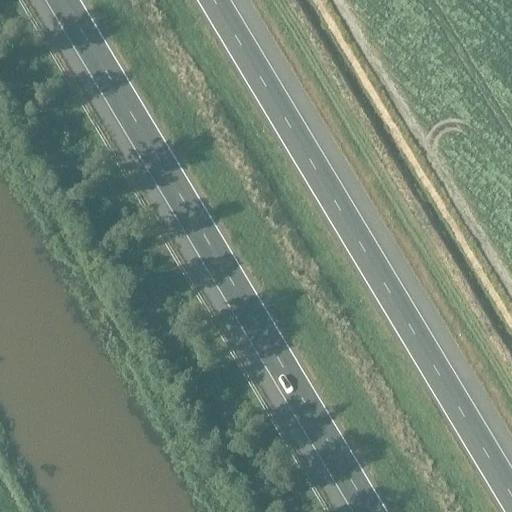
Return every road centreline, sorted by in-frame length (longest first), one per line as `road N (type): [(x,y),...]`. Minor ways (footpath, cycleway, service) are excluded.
road 1 (motorway): [(61,0),(369,511)]
road 2 (motorway): [(511,499),(212,0)]
